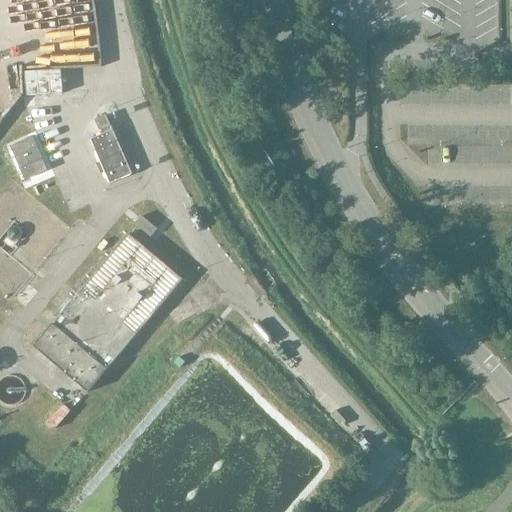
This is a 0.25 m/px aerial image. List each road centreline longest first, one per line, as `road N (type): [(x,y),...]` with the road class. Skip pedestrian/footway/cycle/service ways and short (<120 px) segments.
road 1 (unknown): [(160,173),(256,316),(368,432)]
road 2 (unknown): [(99,210),(160,173),(124,61)]
road 3 (unknown): [(124,61),(84,95),(73,122),(72,153),(99,210)]
road 4 (unknown): [(99,210),(4,332)]
